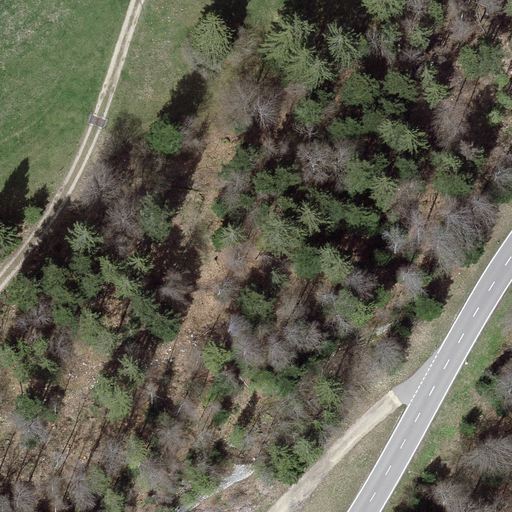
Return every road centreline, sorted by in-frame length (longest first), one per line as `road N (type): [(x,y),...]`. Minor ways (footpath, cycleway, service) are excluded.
road 1 (track): [(138,0),(78,165),(0,280)]
road 2 (secondary): [(364,511),(511,257)]
road 3 (track): [(282,511),(356,430),(439,377)]
